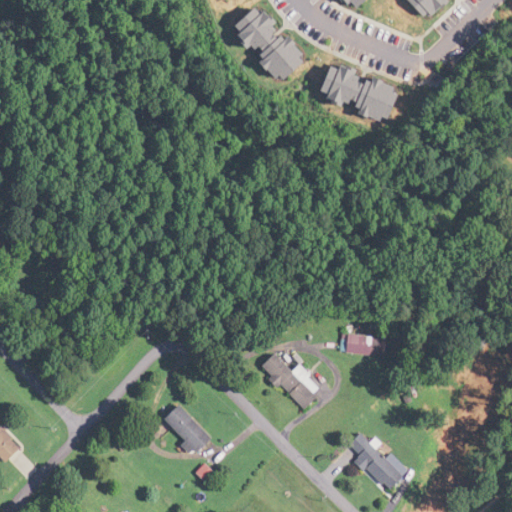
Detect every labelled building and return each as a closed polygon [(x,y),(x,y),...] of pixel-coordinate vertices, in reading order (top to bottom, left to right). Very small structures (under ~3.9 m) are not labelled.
[(511,186),(499,199),(511,212),(511,186)] [(338,355),(363,355),(363,335),(338,335),(338,355)] [(291,365),(282,373),(266,353),(252,364),(290,411),(313,392),(291,365)] [(219,439),(187,407),(171,422),(203,455),(219,439)] [(0,453),(11,465),(26,450),(0,423),(0,453)] [(387,467),(355,448),(345,466),(377,484),(387,467)]
